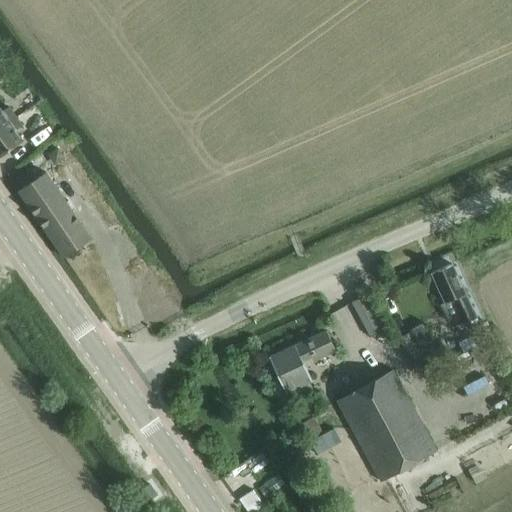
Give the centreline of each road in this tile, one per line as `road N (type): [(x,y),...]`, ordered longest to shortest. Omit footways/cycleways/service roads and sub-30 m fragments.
road 1 (unclassified): [(120,383),(196,333),(511,188)]
road 2 (secondary): [(120,383),(0,212)]
road 3 (secondary): [(211,511),(120,383)]
